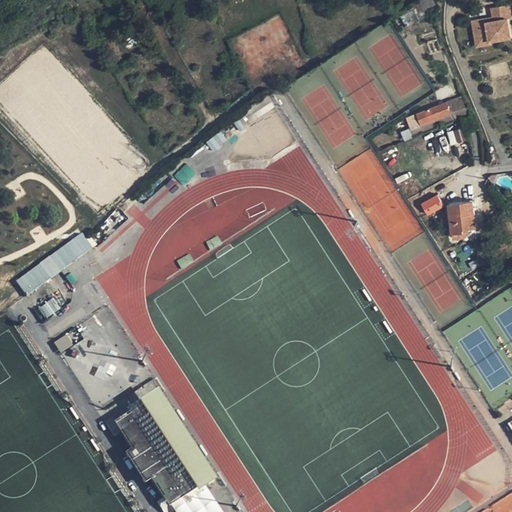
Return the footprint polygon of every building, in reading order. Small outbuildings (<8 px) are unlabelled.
[(433,0),(419,0),(424,11),(436,6),(433,0)] [(471,20),(474,46),(511,42),(511,41),(508,5),(490,7),(491,18),(471,20)] [(185,12),(180,14),(183,19),(192,15),(188,6),(184,8),(185,12)] [(123,33),(127,40),(138,35),(133,27),(131,29),(123,33)] [(421,124),(423,130),(459,116),(452,99),(446,102),(450,112),(421,124)] [(407,117),(412,128),(421,124),(450,112),(446,102),(407,117)] [(424,131),(423,130),(421,124),(412,128),(403,132),(406,139),(424,131)] [(467,141),(462,130),(453,134),(458,145),(467,141)] [(221,131),(206,142),(213,152),(228,140),(221,131)] [(173,175),(183,186),(197,175),(187,163),(173,175)] [(438,194),(424,202),(430,213),(444,205),(438,194)] [(449,203),(453,232),(464,230),(465,236),(466,236),(469,233),(469,230),(470,230),(470,227),(476,226),(473,201),(449,203)] [(83,234),(15,278),(25,294),(93,249),(83,234)] [(70,284),(34,308),(45,325),(80,301),(70,284)] [(76,312),(48,330),(55,342),(84,323),(76,312)] [(151,385),(109,412),(114,420),(126,439),(119,444),(138,472),(145,468),(158,487),(162,494),(204,466),(151,385)] [(106,425),(114,420),(109,412),(101,417),(106,425)] [(155,498),(162,494),(158,487),(151,492),(155,498)]
